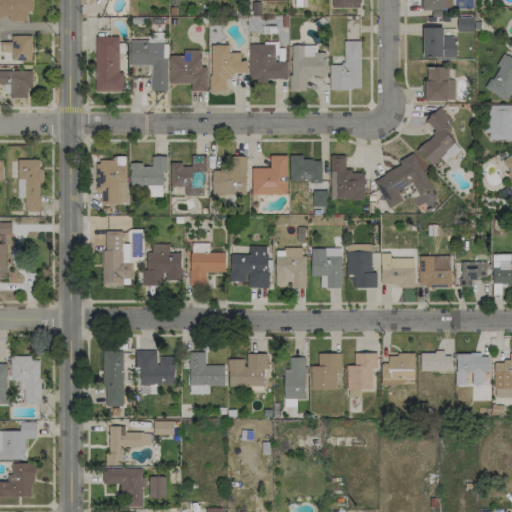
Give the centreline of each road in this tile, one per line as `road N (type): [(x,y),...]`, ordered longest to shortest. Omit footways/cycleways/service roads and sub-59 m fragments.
road 1 (tertiary): [(68,0),(70,511)]
road 2 (residential): [(0,319),(511,317)]
road 3 (residential): [(0,125),(388,124)]
road 4 (residential): [(383,0),(388,124)]
